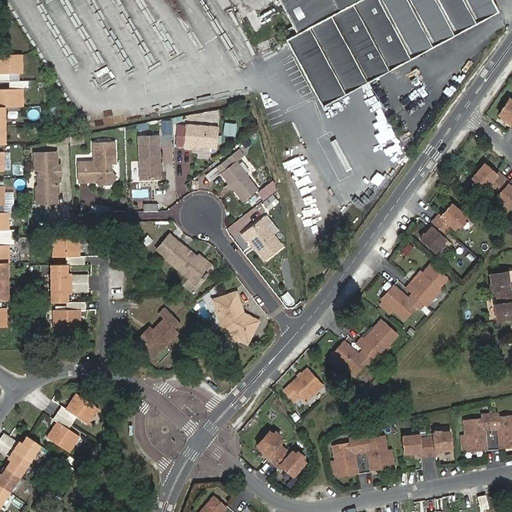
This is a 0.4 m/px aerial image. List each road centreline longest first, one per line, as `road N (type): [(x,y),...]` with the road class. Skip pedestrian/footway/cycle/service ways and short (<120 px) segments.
road 1 (residential): [(202,437),(271,498),(303,508),(511,473)]
road 2 (residential): [(463,110),(295,334)]
road 3 (residential): [(20,388),(102,369),(202,437)]
road 4 (residential): [(295,334),(203,214)]
road 5 (residential): [(295,334),(202,437)]
